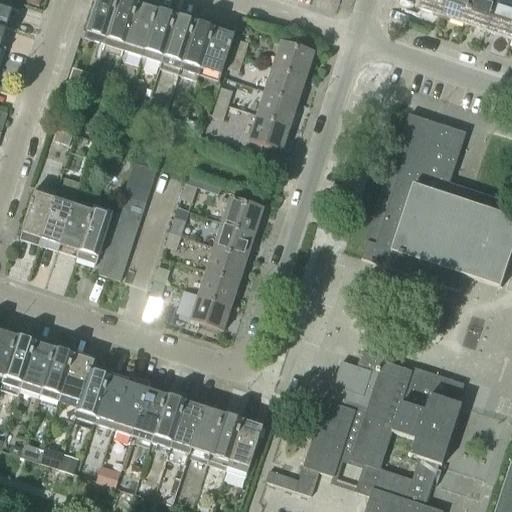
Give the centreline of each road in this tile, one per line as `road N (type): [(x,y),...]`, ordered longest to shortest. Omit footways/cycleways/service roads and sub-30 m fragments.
road 1 (residential): [(246,379),(353,43)]
road 2 (residential): [(246,379),(0,296)]
road 3 (residential): [(0,199),(67,0)]
road 4 (residential): [(511,93),(353,43)]
road 5 (residential): [(353,43),(228,0)]
